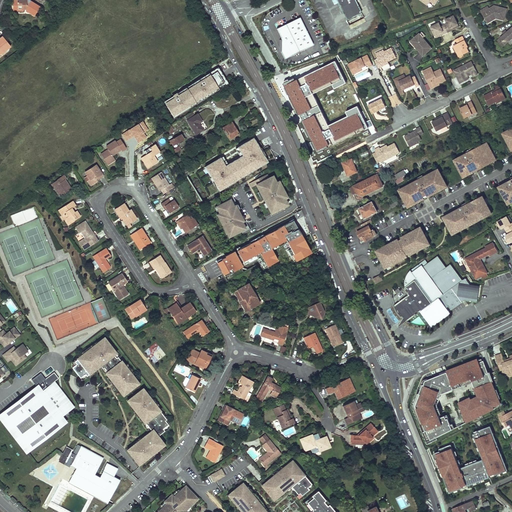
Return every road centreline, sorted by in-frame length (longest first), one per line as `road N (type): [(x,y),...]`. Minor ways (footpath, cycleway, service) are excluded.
road 1 (primary): [(220,35),(272,123),(370,357)]
road 2 (primary): [(391,352),(273,95)]
road 3 (residential): [(192,281),(134,188),(105,192),(99,207),(146,283),(178,286)]
road 4 (residential): [(367,138),(497,74)]
road 5 (residential): [(171,460),(235,349)]
road 6 (tertiary): [(393,371),(418,368),(511,326)]
